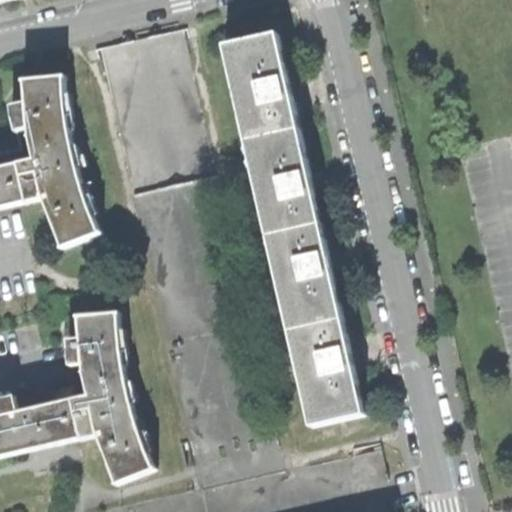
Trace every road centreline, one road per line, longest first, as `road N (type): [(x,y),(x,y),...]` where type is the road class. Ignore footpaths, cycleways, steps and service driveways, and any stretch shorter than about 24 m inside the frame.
road 1 (residential): [(326,0),(444,511)]
road 2 (residential): [(167,0),(0,40)]
